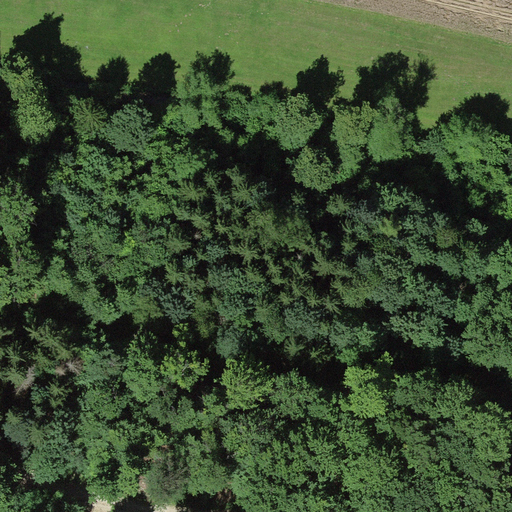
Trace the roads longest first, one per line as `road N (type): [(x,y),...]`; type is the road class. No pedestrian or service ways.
road 1 (track): [(511,115),(0,32)]
road 2 (track): [(167,511),(0,468)]
